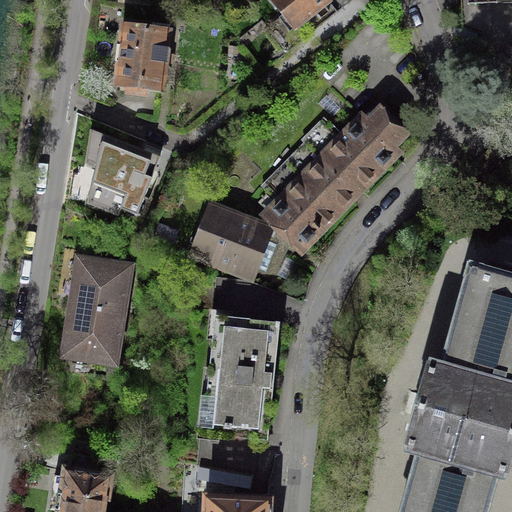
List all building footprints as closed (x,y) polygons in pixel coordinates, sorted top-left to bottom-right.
[(270,0),(270,2),(275,7),(278,8),(283,15),(279,18),(290,31),(299,24),(300,25),(319,10),(318,8),(329,0),(328,0),(270,0)] [(166,47),(168,31),(153,29),(152,31),(124,28),(119,66),(115,69),(115,74),(118,78),(117,83),(127,84),(126,94),(147,97),(148,87),(162,88),(165,63),(167,64),(168,56),(169,48),(166,47)] [(266,60),(263,57),(256,63),(261,70),(269,64),(266,60)] [(289,195),(269,215),(301,247),(348,200),(394,153),(390,149),(403,136),(378,112),(365,125),(363,123),(364,122),(363,120),(360,122),(333,149),(327,143),(337,133),(329,126),(331,124),(330,122),(329,123),(324,118),(303,140),(306,144),(270,181),(269,180),(261,187),(273,199),(283,189),(289,195)] [(147,155),(115,142),(97,188),(100,190),(96,197),(97,197),(96,199),(114,207),(115,205),(118,197),(137,205),(144,186),(152,189),(158,174),(151,171),(156,159),(147,155)] [(215,205),(195,258),(240,275),(247,278),(257,252),(267,225),(215,205)] [(122,315),(130,267),(79,259),(64,355),(115,363),(122,315)] [(486,511),(497,473),(502,475),(503,472),(505,472),(511,448),(511,275),(471,264),(470,266),(469,265),(441,365),(432,362),(431,365),(429,364),(421,391),(419,391),(418,392),(416,396),(417,396),(417,397),(418,398),(415,411),(413,411),(413,412),(412,411),(411,416),(412,416),(411,417),(414,418),(406,445),(408,445),(408,448),(418,451),(400,511),(486,511)] [(277,324),(217,317),(205,432),(266,438),(271,387),(269,387),(270,381),(271,375),(272,375),(277,324)] [(103,511),(109,476),(97,474),(100,457),(71,453),(68,470),(66,469),(59,511),(103,511)] [(206,511),(267,511),(270,507),(268,501),(261,498),(255,500),(241,499),(236,499),(235,496),(208,496),(206,511)]
